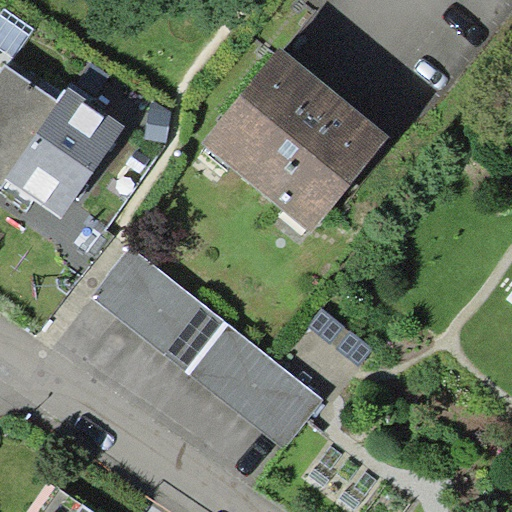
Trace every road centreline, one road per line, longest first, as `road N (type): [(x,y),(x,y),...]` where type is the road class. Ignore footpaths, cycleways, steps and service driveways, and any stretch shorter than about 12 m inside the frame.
road 1 (residential): [(0,344),(235,511)]
road 2 (unknown): [(511,13),(422,98)]
